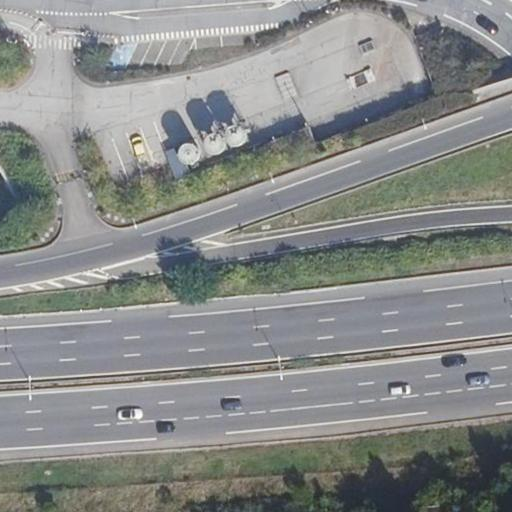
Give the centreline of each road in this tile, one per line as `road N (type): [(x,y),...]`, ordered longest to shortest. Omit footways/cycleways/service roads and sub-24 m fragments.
road 1 (motorway): [(511,105),(444,55),(334,26),(269,28),(212,42),(0,152)]
road 2 (motorway): [(511,109),(92,255),(0,276)]
road 3 (motorway): [(142,511),(11,0)]
road 4 (motorway): [(511,306),(0,354)]
road 5 (motorway): [(0,420),(372,394),(511,375)]
road 6 (motorway): [(0,186),(85,511)]
road 7 (motorway): [(200,511),(449,482),(511,438)]
road 8 (motorway): [(355,511),(498,409),(511,387)]
